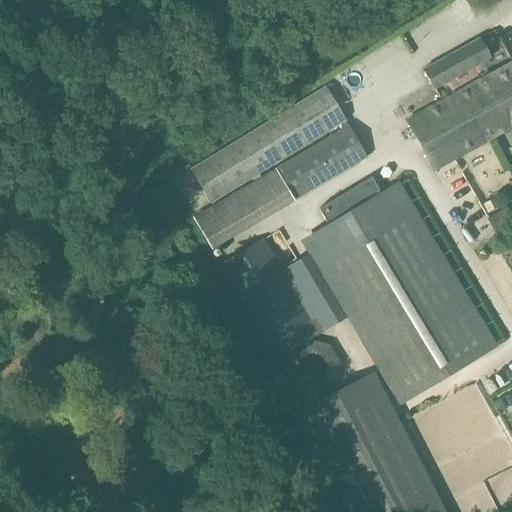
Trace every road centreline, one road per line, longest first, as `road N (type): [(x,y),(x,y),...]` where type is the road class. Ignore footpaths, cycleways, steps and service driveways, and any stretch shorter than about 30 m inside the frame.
road 1 (unknown): [(147,201),(309,511)]
road 2 (track): [(0,261),(127,511)]
road 3 (unknown): [(139,253),(163,0)]
road 4 (track): [(139,253),(99,457)]
road 5 (unknown): [(0,327),(84,293),(139,253)]
